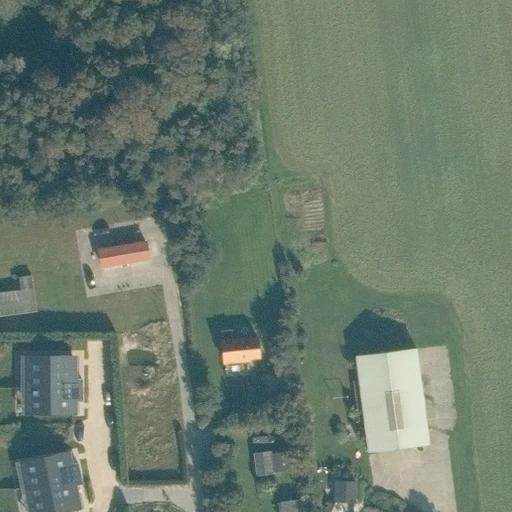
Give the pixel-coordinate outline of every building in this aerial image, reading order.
[(190,200),(178,201),(179,212),(191,212),(190,200)] [(146,240),(97,249),(100,267),(150,259),(146,240)] [(0,315),(35,310),(30,275),(17,277),(19,289),(0,291),(0,315)] [(231,331),(221,332),(224,364),(227,364),(228,367),(242,366),(242,357),(259,355),(257,338),(232,341),(231,331)] [(417,349),(357,357),(370,452),(430,444),(417,349)] [(61,360),(34,360),(35,411),(61,411),(61,414),(75,414),(75,401),(84,401),(84,379),(74,379),(74,355),(61,355),(61,360)] [(270,450),(253,452),(255,475),(273,473),(273,472),(283,470),(281,452),(271,453),(270,450)] [(55,457),(29,463),(40,511),(43,511),(66,507),(67,511),(81,508),(75,485),(85,483),(80,461),(70,464),(68,451),(54,454),(55,457)] [(355,502),(356,481),(334,480),(334,501),(355,502)] [(297,511),(296,499),(283,501),(284,511),(297,511)]
